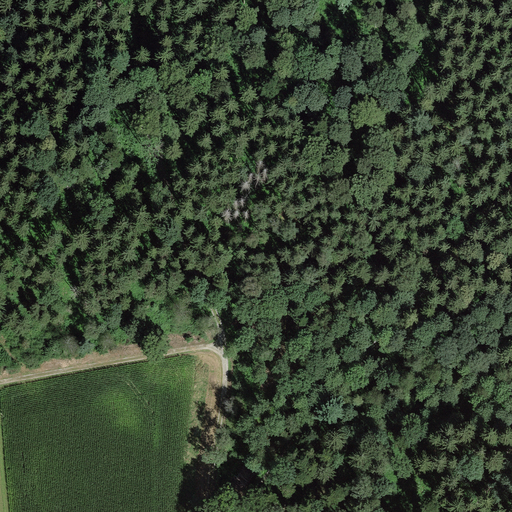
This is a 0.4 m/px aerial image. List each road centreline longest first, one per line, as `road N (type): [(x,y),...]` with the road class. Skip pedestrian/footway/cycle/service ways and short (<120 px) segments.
road 1 (track): [(511,202),(290,442),(238,511)]
road 2 (track): [(0,382),(220,349),(215,511)]
